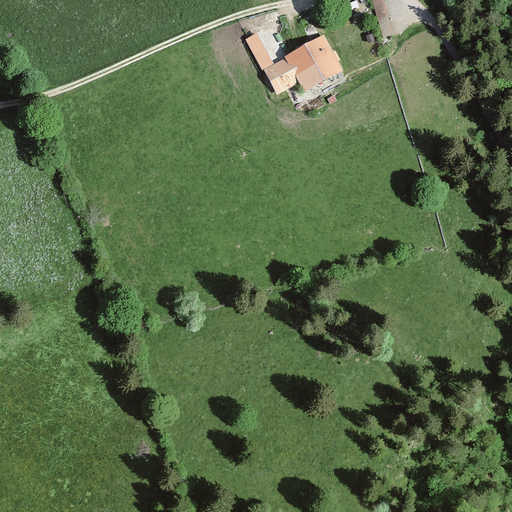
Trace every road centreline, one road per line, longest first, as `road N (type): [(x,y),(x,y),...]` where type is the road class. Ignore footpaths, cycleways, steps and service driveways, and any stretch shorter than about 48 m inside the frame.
road 1 (track): [(0,106),(104,75),(225,20),(302,0)]
road 2 (track): [(511,153),(441,30),(414,0)]
